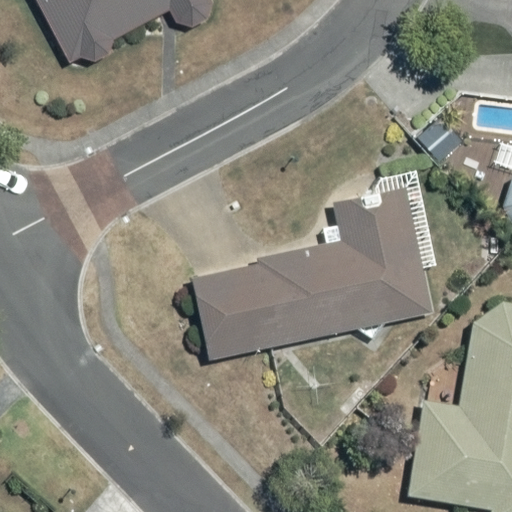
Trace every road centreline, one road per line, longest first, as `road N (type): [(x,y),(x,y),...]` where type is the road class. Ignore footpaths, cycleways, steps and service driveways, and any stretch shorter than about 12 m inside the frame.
road 1 (residential): [(386,0),(277,96),(0,240)]
road 2 (residential): [(0,280),(66,370),(194,511)]
